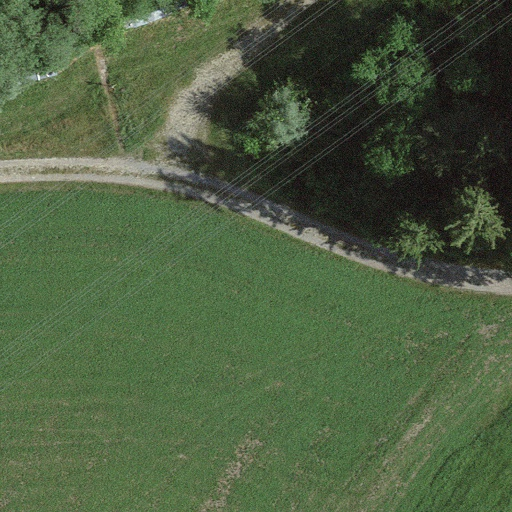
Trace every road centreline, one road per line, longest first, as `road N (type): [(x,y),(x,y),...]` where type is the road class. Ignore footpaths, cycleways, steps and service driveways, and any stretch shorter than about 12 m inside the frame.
road 1 (track): [(511,281),(412,268),(219,191),(132,169)]
road 2 (track): [(132,169),(0,169)]
